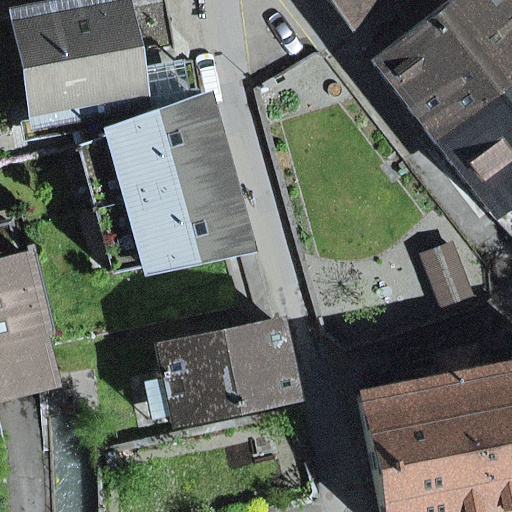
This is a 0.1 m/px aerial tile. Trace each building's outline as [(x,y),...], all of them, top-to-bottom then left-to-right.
[(81,130),(83,142),(72,146),(109,274),(239,246),(226,201),(196,90),(135,101),(130,74),(116,0),(102,0),(13,17),(31,120),(78,112),(81,130)] [(116,0),(130,74),(145,72),(131,0),(116,0)] [(326,0),(347,24),(375,0),(326,0)] [(429,138),(511,72),(511,13),(501,0),(449,0),(370,62),(429,138)] [(511,0),(501,0),(511,13),(511,0)] [(511,72),(429,138),(487,213),(511,194),(511,72)] [(23,141),(81,130),(78,112),(31,120),(20,123),(23,141)] [(0,394),(39,385),(40,373),(30,332),(38,330),(11,229),(0,231),(0,394)] [(468,294),(450,247),(422,258),(440,305),(468,294)] [(291,398),(274,322),(154,347),(161,378),(169,417),(171,423),(291,398)] [(480,511),(511,511),(511,365),(468,374),(464,349),(449,352),(480,511)] [(357,396),(379,511),(480,511),(449,352),(435,355),(440,380),(357,396)] [(149,421),(169,417),(161,378),(140,382),(149,421)]
